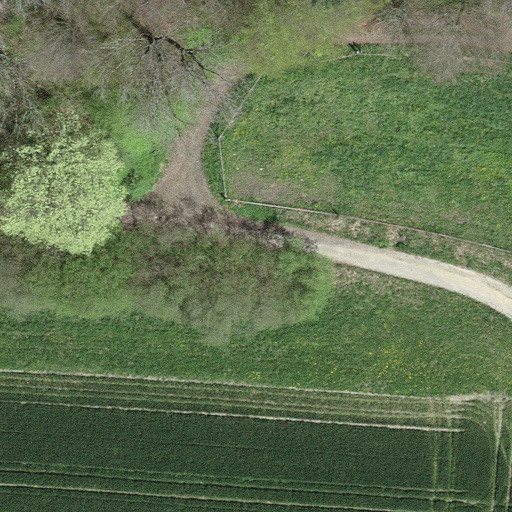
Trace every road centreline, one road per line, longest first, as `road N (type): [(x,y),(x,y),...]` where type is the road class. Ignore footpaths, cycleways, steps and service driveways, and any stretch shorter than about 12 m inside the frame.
road 1 (track): [(176,217),(189,101),(253,47),(367,27),(511,44)]
road 2 (track): [(176,217),(471,278),(511,299)]
road 3 (track): [(0,206),(176,217)]
